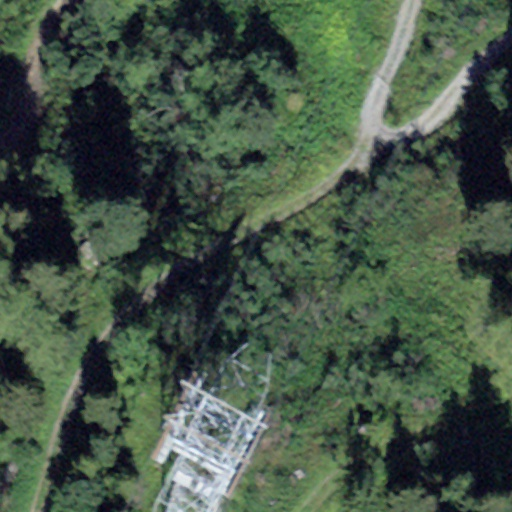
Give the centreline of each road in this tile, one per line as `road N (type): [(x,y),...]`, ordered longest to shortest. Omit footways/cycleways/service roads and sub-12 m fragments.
road 1 (track): [(27,511),(80,374),(124,306),(357,145)]
road 2 (track): [(511,396),(365,459),(318,511)]
road 3 (track): [(357,145),(417,118),(511,29)]
road 4 (track): [(405,0),(357,145)]
